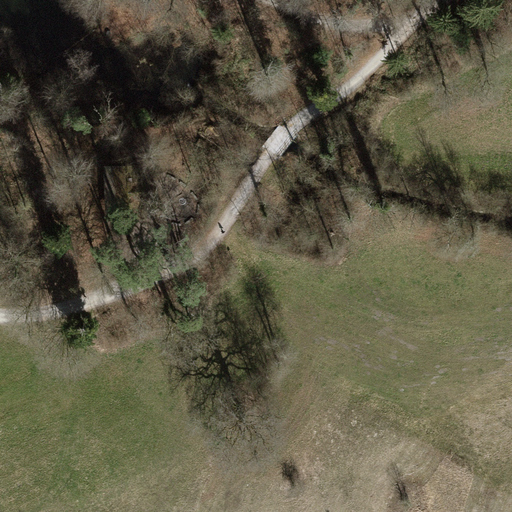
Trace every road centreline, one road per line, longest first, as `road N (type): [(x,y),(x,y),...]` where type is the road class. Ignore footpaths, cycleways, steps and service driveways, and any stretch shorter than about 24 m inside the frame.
road 1 (track): [(0,315),(90,301),(193,256),(286,132),(369,69),(410,26)]
road 2 (track): [(274,0),(338,24),(410,26)]
